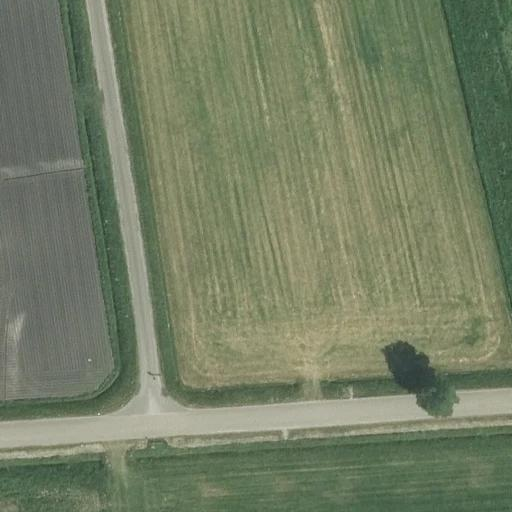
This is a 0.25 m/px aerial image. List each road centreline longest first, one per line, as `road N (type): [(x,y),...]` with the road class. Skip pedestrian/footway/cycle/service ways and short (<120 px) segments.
road 1 (unclassified): [(0,435),(511,400)]
road 2 (track): [(156,426),(93,0)]
